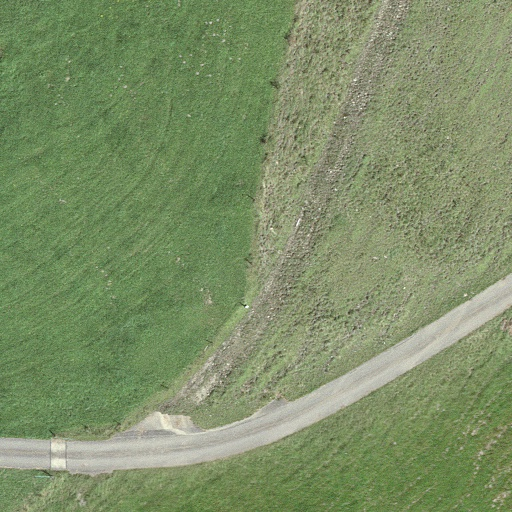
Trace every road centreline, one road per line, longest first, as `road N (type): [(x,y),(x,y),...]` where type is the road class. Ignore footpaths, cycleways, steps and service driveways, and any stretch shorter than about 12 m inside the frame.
road 1 (track): [(0,449),(210,447),(320,402),(511,298)]
road 2 (track): [(148,453),(286,270),(396,0)]
